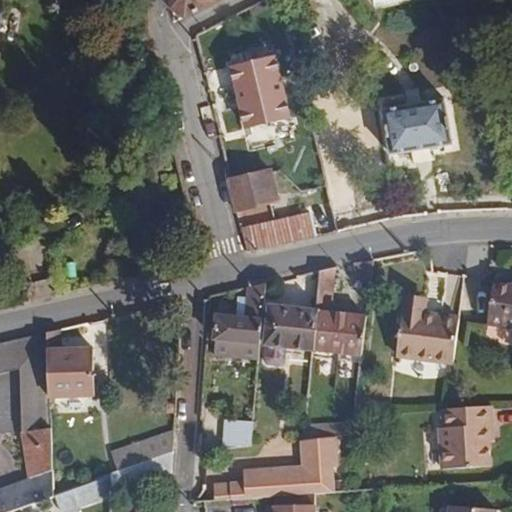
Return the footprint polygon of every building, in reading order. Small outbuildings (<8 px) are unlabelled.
[(173,0),(174,10),(186,19),(221,0),(173,0)] [(291,119),(277,58),(235,68),(242,99),(246,98),(253,128),(291,119)] [(456,145),(449,100),(387,110),(394,155),(456,145)] [(282,202),(276,173),(232,182),(239,212),(282,202)] [(356,229),(350,199),(333,203),(340,232),(356,229)] [(249,253),(319,237),(314,215),(244,231),(249,253)] [(373,285),(376,260),(362,263),(360,283),(373,285)] [(365,357),(369,317),(334,313),(338,268),(324,271),(320,311),(315,351),(365,357)] [(262,366),(270,283),(252,288),(251,298),(248,319),(236,318),(220,316),(218,342),(221,342),(219,361),(262,366)] [(511,286),(493,284),(488,327),(511,330),(511,286)] [(239,296),(236,318),(248,319),(251,298),(239,296)] [(455,363),(461,319),(428,315),(429,304),(406,301),(399,356),(455,363)] [(315,351),(320,311),(272,306),(268,346),(288,349),(315,351)] [(55,496),(52,430),(51,397),(99,396),(96,349),(66,349),(63,330),(0,344),(0,374),(20,369),(25,432),(32,479),(0,491),(0,511),(22,511),(21,508),(55,496)] [(286,365),(288,349),(268,346),(266,363),(270,366),(283,367),(286,365)] [(492,467),(490,439),(489,424),(494,424),(492,406),(450,409),(448,409),(450,427),(445,427),(449,470),(492,467)] [(255,447),(257,422),(231,420),(227,450),(255,447)] [(355,437),(357,424),(307,427),(306,442),(335,439),(355,437)] [(120,473),(64,493),(71,511),(173,475),(175,453),(176,435),(114,456),(120,473)] [(215,451),(216,437),(202,436),(200,452),(215,451)] [(248,479),(248,483),(234,484),(235,500),(276,498),(316,495),(334,494),(333,470),(338,469),(335,439),(306,442),(307,468),(307,475),(248,479)] [(307,475),(307,468),(248,471),(248,479),(307,475)] [(235,500),(234,484),(221,485),(222,501),(235,500)] [(276,498),(276,508),(315,507),(316,495),(276,498)]
